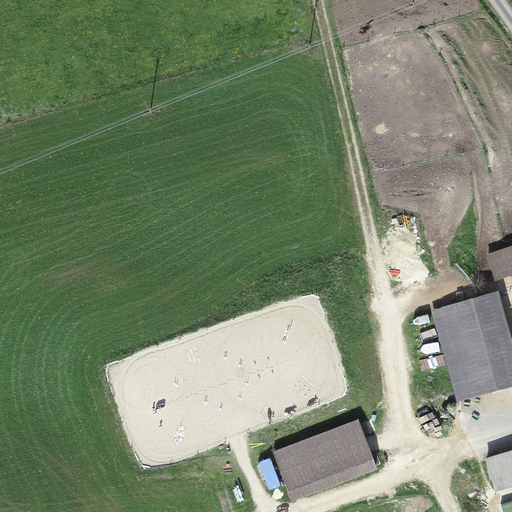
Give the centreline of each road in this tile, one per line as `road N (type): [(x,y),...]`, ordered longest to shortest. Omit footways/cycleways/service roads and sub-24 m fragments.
road 1 (track): [(317,0),(422,467)]
road 2 (track): [(318,511),(511,429)]
